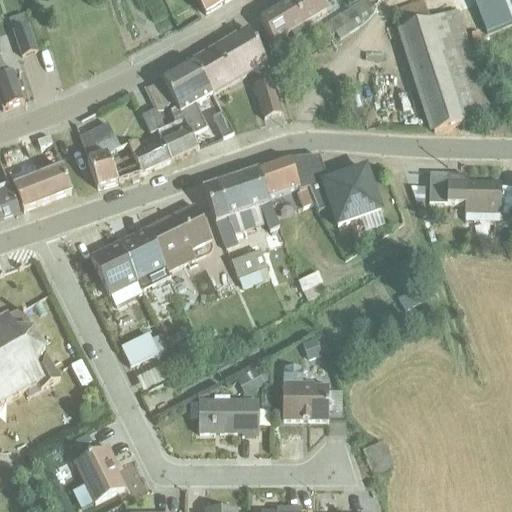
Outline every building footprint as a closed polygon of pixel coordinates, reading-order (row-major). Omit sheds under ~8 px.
[(195,0),(206,18),(234,0),(195,0)] [(318,0),(297,0),(260,22),(275,47),(291,37),(295,43),(310,34),(306,29),(328,16),(318,0)] [(387,0),(365,0),(316,33),(325,44),(336,36),(374,10),(387,1),(387,0)] [(328,0),(326,1),(336,18),(363,0),(328,0)] [(511,0),(470,0),(486,38),(511,26),(511,0)] [(423,4),(395,14),(434,135),(492,117),(459,14),(429,23),(423,4)] [(374,10),(336,36),(340,43),(363,28),(376,12),(374,10)] [(9,21),(13,34),(22,60),(37,55),(24,16),(9,21)] [(246,32),(192,63),(213,98),(267,67),(246,32)] [(0,105),(3,114),(24,106),(20,94),(24,93),(18,76),(7,80),(0,58),(0,105)] [(192,63),(163,80),(164,83),(192,140),(207,132),(195,109),(209,100),(212,98),(213,98),(192,63)] [(164,84),(147,92),(156,113),(164,130),(157,134),(163,147),(171,165),(198,153),(192,140),(164,83),(164,84)] [(271,84),(254,89),(264,123),(281,118),(271,84)] [(156,113),(141,119),(149,137),(157,134),(164,130),(156,113)] [(222,116),(212,121),(222,143),(234,138),(222,116)] [(108,127),(80,141),(97,192),(111,189),(119,187),(110,167),(106,159),(120,152),(108,127)] [(138,144),(129,148),(133,159),(142,179),(171,165),(163,147),(142,155),(138,144)] [(119,164),(110,167),(119,187),(142,179),(133,159),(129,148),(120,152),(116,155),(119,164)] [(29,160),(6,169),(24,215),(71,196),(62,171),(36,180),(29,160)] [(319,160),(289,163),(298,192),(295,193),(302,212),(316,207),(319,216),(329,213),(336,234),(362,225),(380,218),(381,218),(365,173),(328,186),(319,160)] [(289,163),(258,173),(269,203),(295,193),(298,192),(289,163)] [(258,173),(203,192),(225,253),(239,248),(235,237),(266,227),(269,235),(266,240),(270,251),(284,246),(269,203),(258,173)] [(501,220),(501,191),(501,188),(466,187),(467,179),(430,178),(429,207),(448,208),(448,210),(465,210),(464,225),(499,226),(499,220),(501,220)] [(0,223),(20,216),(8,186),(0,189),(0,223)] [(511,191),(501,191),(501,220),(511,220),(511,219),(511,191)] [(195,210),(147,234),(168,277),(196,264),(191,255),(212,245),(195,210)] [(380,218),(362,225),(365,235),(384,228),(380,218)] [(147,234),(118,248),(137,287),(142,296),(170,283),(168,277),(147,234)] [(244,252),(230,257),(239,284),(242,291),(270,281),(267,273),(257,245),(244,250),(244,252)] [(107,254),(90,261),(110,301),(137,287),(118,248),(111,252),(113,256),(109,258),(107,254)] [(285,252),(270,257),(280,284),(294,279),(285,252)] [(299,282),(298,283),(307,304),(308,305),(311,303),(326,295),(318,274),(299,282)] [(137,287),(110,301),(116,311),(143,298),(142,296),(137,287)] [(415,290),(396,301),(404,314),(422,304),(415,290)] [(0,408),(24,395),(28,400),(60,382),(24,317),(25,316),(24,313),(22,315),(21,312),(8,319),(7,319),(0,323),(0,408)] [(186,334),(166,343),(172,357),(192,347),(186,334)] [(160,337),(151,341),(158,357),(168,351),(160,337)] [(150,339),(122,353),(131,371),(156,358),(158,357),(151,341),(150,339)] [(316,342),(302,347),(308,365),(322,360),(316,342)] [(156,358),(131,371),(143,396),(168,384),(156,358)] [(285,375),(283,375),(282,425),(328,425),(328,390),(315,390),(315,387),(303,386),(302,374),(301,375),(301,372),(285,371),(285,375)] [(257,372),(236,383),(245,399),(265,388),(264,386),(270,383),(266,375),(260,378),(257,372)] [(342,396),(328,396),(328,416),(342,416),(342,396)] [(259,405),(199,405),(199,438),(242,438),(242,441),(259,441),(259,405)] [(89,432),(94,444),(117,435),(112,423),(89,432)] [(384,443),(362,451),(371,477),(393,469),(384,443)] [(107,450),(73,466),(93,508),(124,492),(111,465),(114,463),(107,450)] [(68,464),(52,472),(59,486),(75,478),(68,464)]
